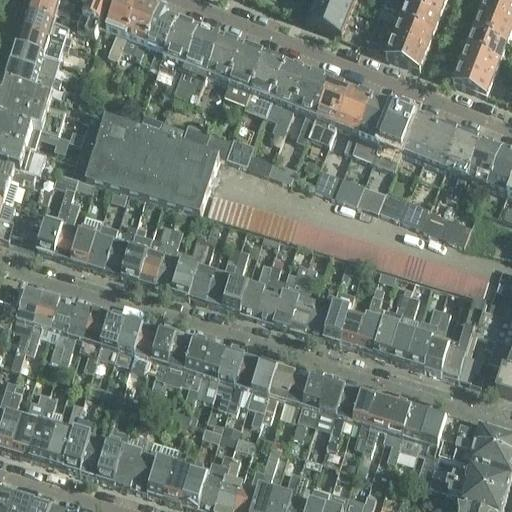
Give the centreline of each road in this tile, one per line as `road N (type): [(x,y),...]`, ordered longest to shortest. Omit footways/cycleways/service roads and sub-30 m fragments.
road 1 (residential): [(511,424),(0,262)]
road 2 (residential): [(511,139),(175,0)]
road 3 (residential): [(0,471),(130,511)]
